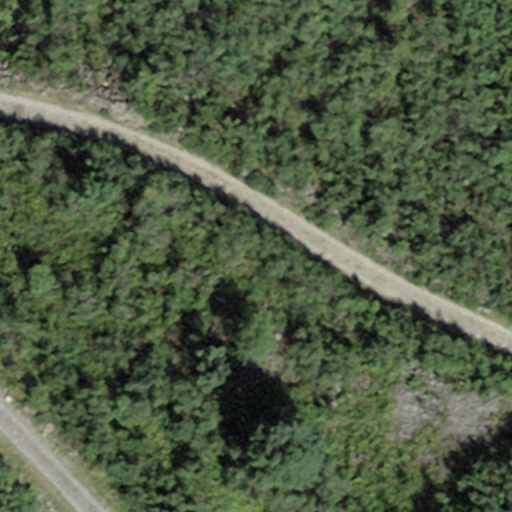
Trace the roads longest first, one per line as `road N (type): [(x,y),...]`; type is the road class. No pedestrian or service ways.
road 1 (track): [(511,348),(180,167),(30,92),(0,90)]
road 2 (track): [(0,414),(99,511)]
